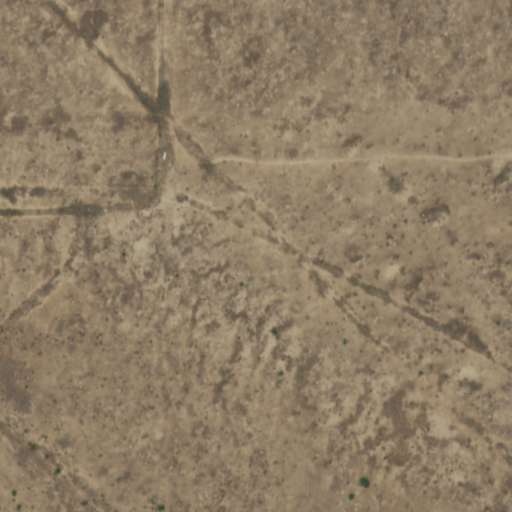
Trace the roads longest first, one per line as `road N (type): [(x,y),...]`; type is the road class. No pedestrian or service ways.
road 1 (track): [(511,368),(185,205)]
road 2 (track): [(158,0),(157,70),(185,205)]
